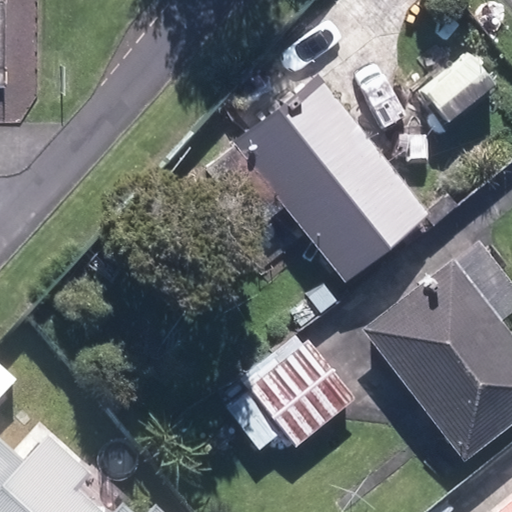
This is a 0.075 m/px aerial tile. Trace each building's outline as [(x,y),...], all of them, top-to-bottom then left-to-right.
[(341,275),(419,212),(312,81),(234,143),(341,275)] [(458,457),(511,413),(511,348),(439,259),(353,328),(458,457)] [(268,463),(347,399),(295,334),(215,398),(268,463)] [(104,511),(102,511),(78,511),(62,498),(77,482),(33,442),(12,465),(0,454),(0,511),(104,511)] [(511,511),(511,496),(493,511),(511,511)]
